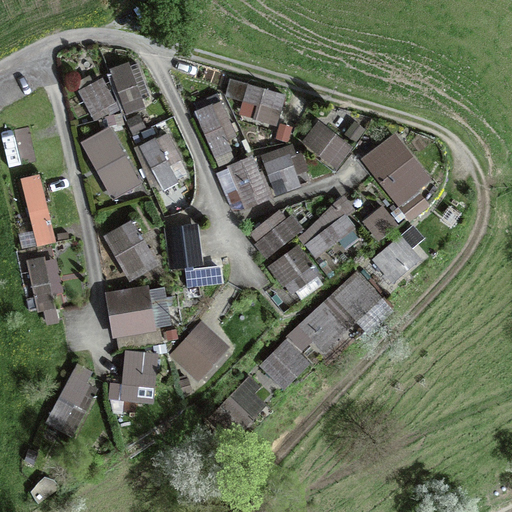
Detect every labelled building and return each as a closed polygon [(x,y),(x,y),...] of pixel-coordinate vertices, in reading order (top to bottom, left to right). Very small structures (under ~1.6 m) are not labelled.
[(129,60),(110,67),(126,113),(145,106),(129,60)] [(102,77),(79,89),(94,119),(117,107),(102,77)] [(284,95),(231,78),(226,94),(257,103),(253,116),(275,123),(284,95)] [(212,102),(195,108),(214,156),(231,149),(212,102)] [(318,120),(302,141),(335,167),(352,147),(318,120)] [(110,125),(80,141),(111,199),(141,183),(110,125)] [(396,130),(361,157),(398,204),(433,177),(396,130)] [(155,136),(139,144),(163,190),(179,181),(155,136)] [(292,142),(260,154),(276,195),(302,185),(298,175),(310,170),(302,151),(296,154),(292,142)] [(252,154),(226,165),(245,208),(271,197),(252,154)] [(40,173),(21,178),(38,247),(58,242),(40,173)] [(355,208),(344,194),(299,236),(305,245),(306,244),(314,256),(355,227),(346,215),(355,208)] [(397,224),(382,205),(361,220),(376,240),(397,224)] [(279,208),(249,231),(257,240),(254,242),(265,257),(304,228),(292,212),(286,217),(279,208)] [(132,220),(104,235),(129,280),(157,265),(132,220)] [(172,233),(175,262),(196,260),(193,230),(172,233)] [(401,236),(373,259),(392,282),(420,258),(401,236)] [(298,244),(268,264),(289,294),(318,274),(298,244)] [(44,257),(27,260),(38,310),(45,309),(47,323),(57,321),(44,257)] [(357,271),(299,325),(323,351),(381,297),(357,271)] [(148,283),(105,291),(113,336),(157,329),(148,283)] [(201,321),(171,355),(199,379),(229,345),(201,321)] [(287,338),(259,364),(281,389),(310,362),(287,338)] [(156,354),(125,350),(120,398),(151,402),(156,354)] [(49,423),(73,435),(97,388),(84,381),(89,372),(79,367),(49,423)] [(249,373),(206,418),(231,441),(267,403),(256,393),(262,386),(249,373)]
